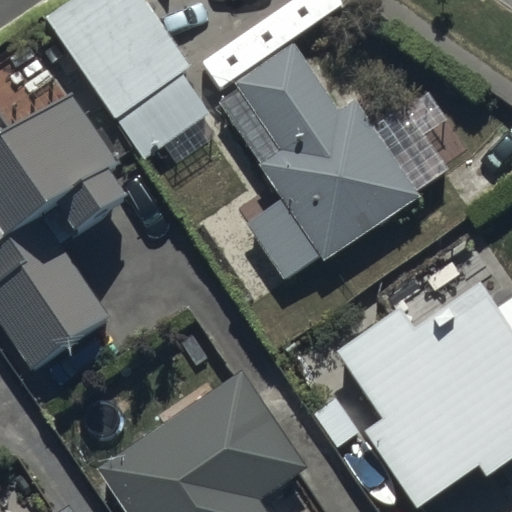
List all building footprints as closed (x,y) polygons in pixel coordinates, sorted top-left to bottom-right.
[(150,0),(54,0),(43,8),(111,109),(138,148),(201,105),(174,66),(189,56),(150,0)] [(253,151),(277,186),(242,211),(284,273),(444,165),(401,103),(369,124),(345,89),(331,98),(286,32),(228,71),(273,137),(253,151)] [(45,83),(0,113),(0,313),(37,369),(112,318),(61,241),(123,200),(45,83)] [(511,286),(491,299),(473,269),(403,311),(394,295),(331,333),(341,349),(359,379),(373,403),(359,411),(413,500),(511,439),(511,286)] [(234,362),(91,457),(127,511),(268,511),(253,489),(299,459),(234,362)] [(39,511),(78,511),(67,494),(39,511)]
